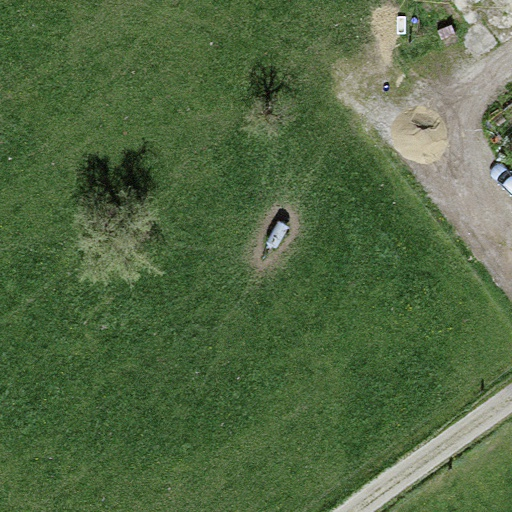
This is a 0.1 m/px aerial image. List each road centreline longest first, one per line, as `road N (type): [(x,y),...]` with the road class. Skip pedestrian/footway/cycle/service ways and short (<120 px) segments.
road 1 (track): [(511,234),(456,152),(460,96),(511,57)]
road 2 (track): [(384,511),(511,410)]
